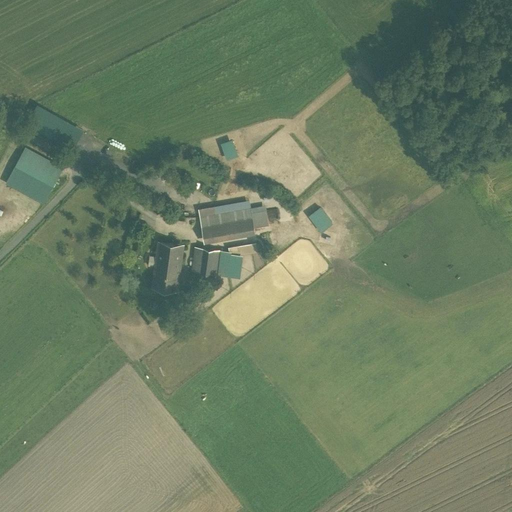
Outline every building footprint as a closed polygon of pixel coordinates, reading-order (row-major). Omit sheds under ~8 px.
[(223,141),(229,158),(241,154),(235,137),(223,141)] [(26,147),(7,182),(43,202),(62,166),(26,147)] [(198,208),(200,217),(251,208),(249,199),(198,208)] [(251,208),(254,227),(269,225),(266,205),(251,208)] [(320,206),(308,215),(321,232),(333,223),(320,206)] [(251,208),(200,217),(203,236),(254,227),(251,208)] [(254,227),(203,236),(204,242),(255,233),(254,227)] [(183,245),(159,241),(153,286),(177,289),(183,245)] [(229,251),(230,256),(243,254),(257,252),(256,243),(229,247),(229,251)] [(222,250),(195,246),(192,270),(218,274),(222,250)] [(229,251),(222,250),(218,274),(240,277),(243,254),(230,256),(229,251)] [(191,288),(185,293),(194,305),(201,301),(191,288)]
